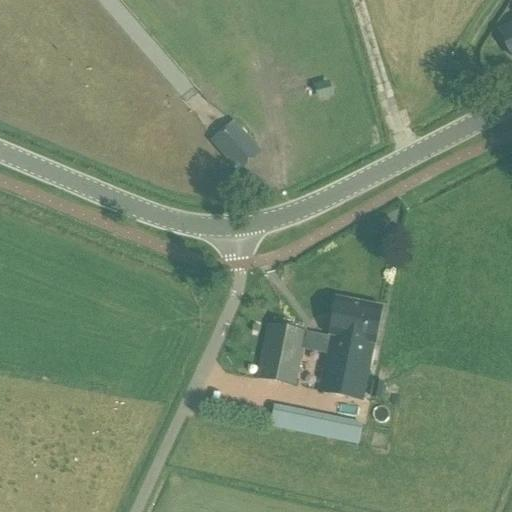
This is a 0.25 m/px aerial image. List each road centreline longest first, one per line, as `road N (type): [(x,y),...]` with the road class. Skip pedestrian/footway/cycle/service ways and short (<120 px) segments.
road 1 (tertiary): [(235,228),(305,208),(511,105)]
road 2 (tertiary): [(235,228),(158,218),(0,153)]
road 3 (track): [(361,0),(401,131)]
